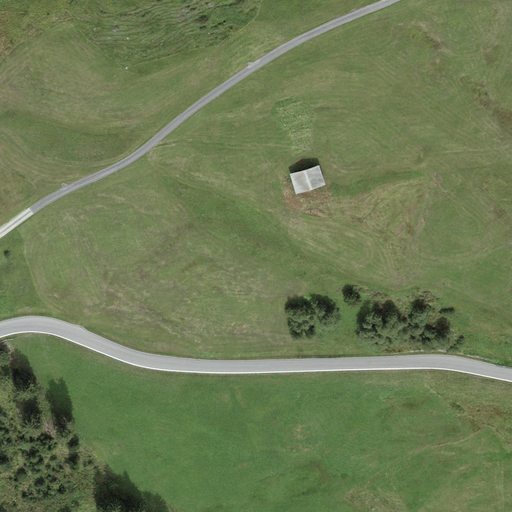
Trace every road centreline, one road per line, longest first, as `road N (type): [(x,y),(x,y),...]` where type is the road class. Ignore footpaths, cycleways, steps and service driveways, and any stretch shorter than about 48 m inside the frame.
road 1 (tertiary): [(511,374),(432,361),(190,366),(118,353),(44,324),(0,329)]
road 2 (track): [(389,0),(267,57),(137,155),(0,233)]
